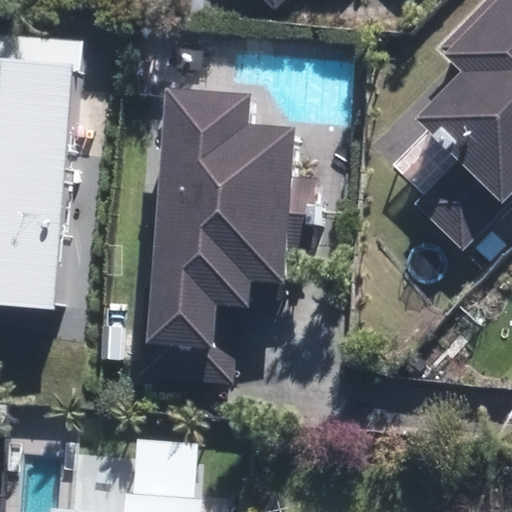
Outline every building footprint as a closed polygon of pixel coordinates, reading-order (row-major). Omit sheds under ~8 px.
[(258,0),(274,15),(288,0),(258,0)] [(511,0),(487,0),(433,50),(461,80),(414,123),(450,162),(407,202),(459,258),(511,208),(511,0)] [(0,315),(73,319),(85,40),(0,36),(0,315)] [(162,92),(149,353),(203,355),(202,382),(240,384),(241,353),(218,351),(221,312),(249,313),(250,288),(286,290),(294,136),(254,134),(256,97),(162,92)] [(193,511),(194,498),(126,494),(127,456),(51,452),(47,511),(193,511)]
